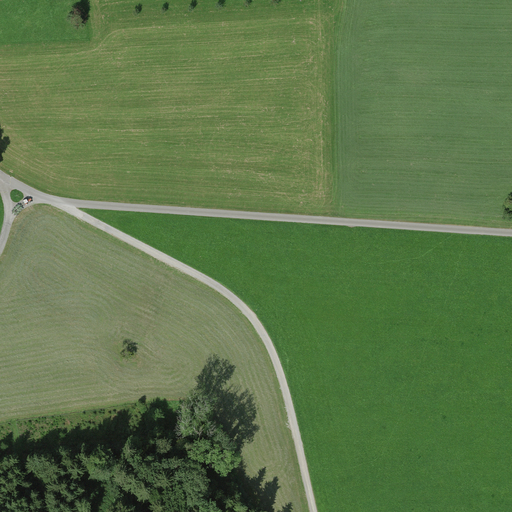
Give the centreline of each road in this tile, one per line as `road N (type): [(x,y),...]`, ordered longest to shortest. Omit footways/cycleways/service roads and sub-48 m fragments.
road 1 (unclassified): [(511,233),(110,205),(49,198),(0,175)]
road 2 (track): [(315,511),(292,409),(251,318),(219,288),(49,198)]
